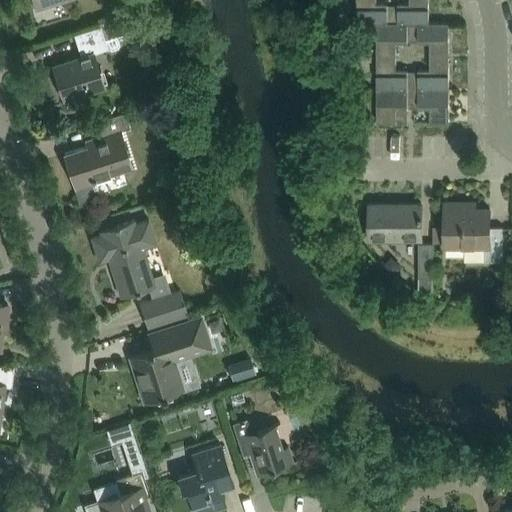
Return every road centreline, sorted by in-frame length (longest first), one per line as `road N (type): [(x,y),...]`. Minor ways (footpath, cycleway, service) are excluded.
road 1 (residential): [(0,119),(59,327),(58,411),(26,511)]
road 2 (residential): [(511,142),(495,129),(486,0)]
road 3 (residential): [(373,168),(511,156)]
